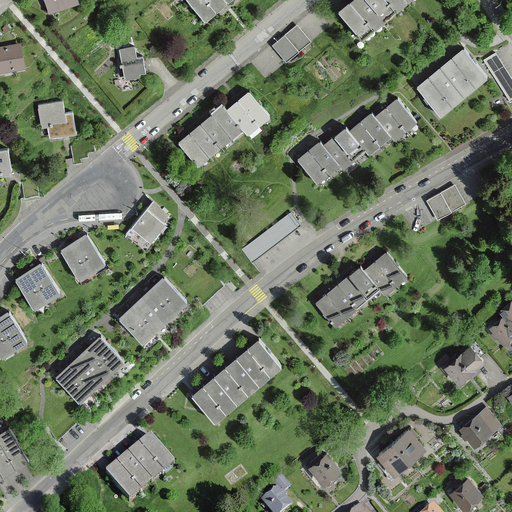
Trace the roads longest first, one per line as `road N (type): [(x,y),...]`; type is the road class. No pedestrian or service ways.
road 1 (residential): [(20,511),(256,294),(335,235),(511,134)]
road 2 (residential): [(301,0),(58,201)]
road 3 (residential): [(339,511),(361,489),(360,448),(373,427),(404,408),(437,419),(460,415),(511,378)]
